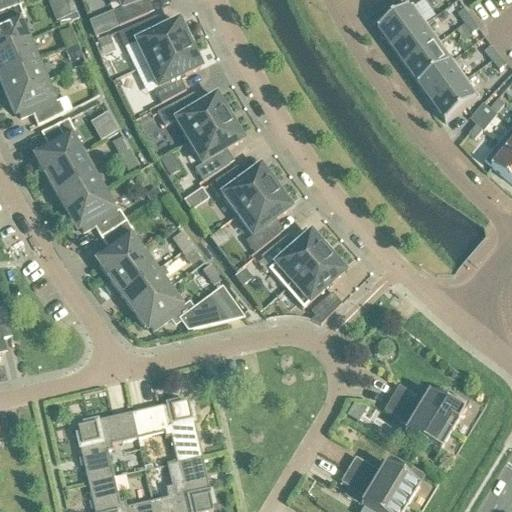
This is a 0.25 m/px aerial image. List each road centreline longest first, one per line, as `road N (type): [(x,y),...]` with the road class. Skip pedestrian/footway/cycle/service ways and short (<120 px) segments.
road 1 (residential): [(213,0),(257,88),(328,194),(458,325)]
road 2 (residential): [(271,511),(332,411),(335,378),(319,349),(302,341),(261,343),(112,377)]
road 3 (residential): [(329,0),(415,135),(511,232)]
road 4 (residential): [(0,178),(104,347),(112,377)]
